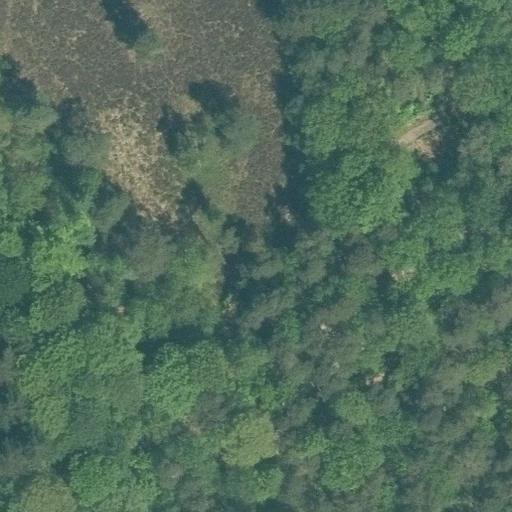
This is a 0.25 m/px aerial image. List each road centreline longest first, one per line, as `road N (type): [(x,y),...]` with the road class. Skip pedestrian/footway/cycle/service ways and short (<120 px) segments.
road 1 (track): [(511,84),(431,124),(387,157),(345,246),(289,307),(147,392),(0,499)]
road 2 (track): [(511,201),(105,486)]
